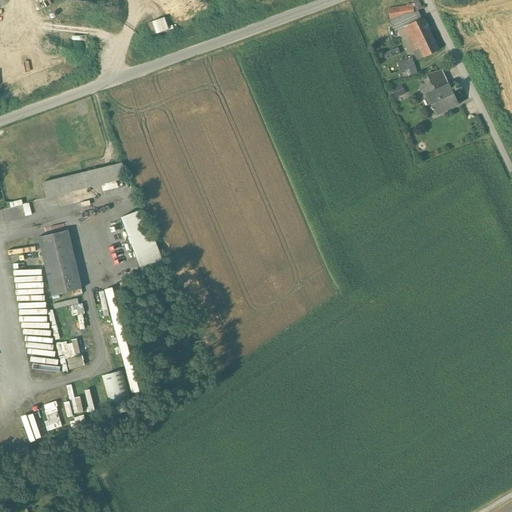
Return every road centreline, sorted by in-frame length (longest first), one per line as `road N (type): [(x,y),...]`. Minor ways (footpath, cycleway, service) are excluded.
road 1 (unclassified): [(337,0),(0,123)]
road 2 (unclassified): [(511,177),(427,0)]
